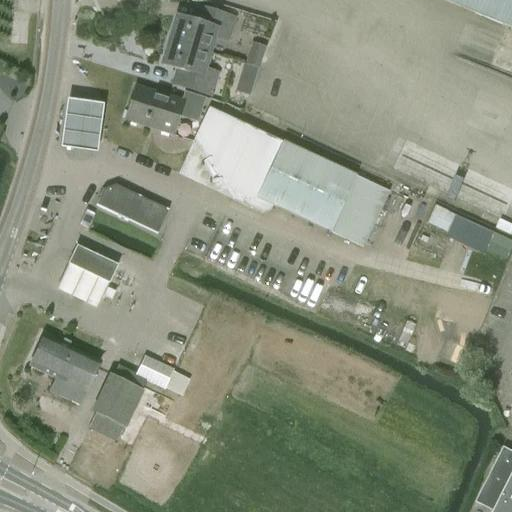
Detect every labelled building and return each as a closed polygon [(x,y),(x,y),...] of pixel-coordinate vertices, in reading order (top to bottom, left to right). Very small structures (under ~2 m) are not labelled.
[(511,0),(443,0),(511,28),(511,0)] [(175,17),(168,41),(208,53),(213,37),(226,41),(233,19),(202,9),(198,24),(175,17)] [(210,97),(217,74),(204,69),(208,53),(168,41),(160,65),(183,72),(178,87),(210,97)] [(251,43),(244,65),(259,69),(265,47),(251,43)] [(182,102),(134,87),(124,120),(172,135),(182,102)] [(192,141),(231,200),(261,214),(269,211),(272,206),(362,248),(388,193),(207,108),(192,141)] [(67,109),(60,156),(94,161),(101,114),(67,109)] [(167,210),(114,185),(102,189),(95,205),(156,234),(167,210)] [(423,223),(447,235),(456,216),(432,204),(423,223)] [(95,218),(86,214),(80,228),(89,232),(95,218)] [(117,266),(76,247),(67,265),(56,290),(96,309),(107,284),(109,285),(117,266)] [(43,336),(28,367),(54,379),(49,391),(78,405),(99,363),(43,336)] [(89,413),(94,415),(87,429),(90,430),(88,435),(112,448),(115,442),(116,443),(122,429),(124,429),(143,391),(141,390),(145,382),(163,391),(173,370),(143,356),(135,373),(118,365),(112,376),(107,374),(89,413)] [(511,511),(511,452),(504,449),(476,503),(493,511),(492,511),(511,511)]
